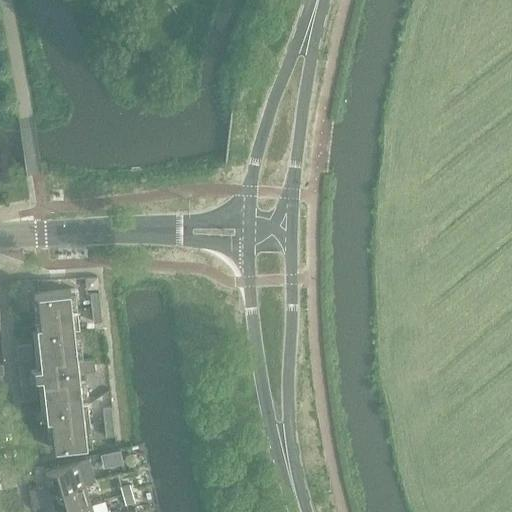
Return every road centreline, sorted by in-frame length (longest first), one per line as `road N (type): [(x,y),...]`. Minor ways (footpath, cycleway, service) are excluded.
road 1 (secondary): [(300,511),(280,424),(266,231)]
road 2 (tertiary): [(0,240),(266,231)]
road 3 (secondary): [(266,231),(271,178),(318,0)]
